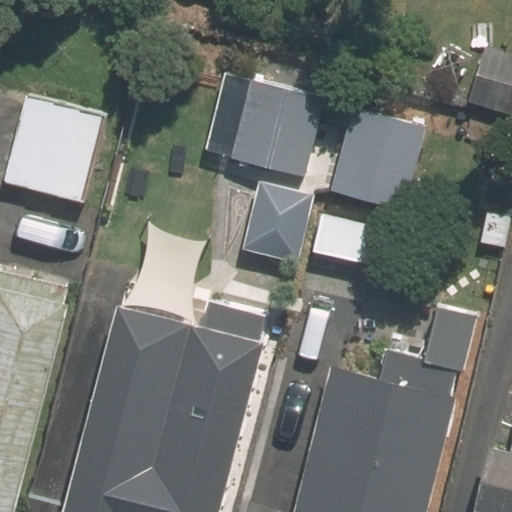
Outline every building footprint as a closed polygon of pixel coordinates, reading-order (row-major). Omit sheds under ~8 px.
[(286,0),(228,0),(282,15),(286,0)] [(511,40),(492,35),(473,103),(511,113),(511,40)] [(311,171),(331,95),(236,70),(217,147),(311,171)] [(89,198),(110,115),(32,94),(12,178),(89,198)] [(428,131),(357,111),(337,182),(408,202),(428,131)] [(277,209),(258,204),(244,256),(278,265),(291,211),(305,215),(310,196),(282,189),(277,209)] [(508,243),(511,228),(511,212),(491,207),(484,238),(508,243)] [(0,499),(23,506),(72,302),(64,299),(69,280),(0,263),(0,499)] [(126,303),(73,511),(223,511),(268,337),(256,334),(261,310),(139,280),(133,305),(126,303)] [(469,366),(485,311),(443,300),(428,353),(390,342),(381,372),(339,361),(294,511),(429,511),(463,395),(456,394),(465,364),(469,366)] [(511,442),(497,439),(482,501),(511,507),(511,442)]
